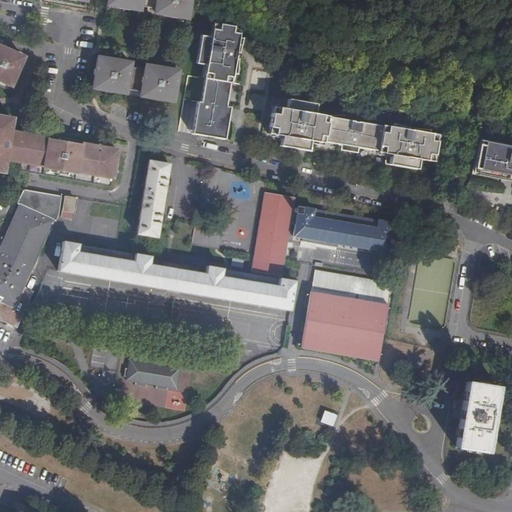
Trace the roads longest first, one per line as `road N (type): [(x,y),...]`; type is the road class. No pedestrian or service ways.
road 1 (residential): [(0,361),(41,368),(112,426),(167,435),(212,415),(260,372),(307,363),(334,368),(371,390),(457,491),(511,509)]
road 2 (residential): [(474,229),(91,115),(65,94),(63,26),(0,12)]
road 3 (track): [(317,0),(388,16),(511,23)]
road 4 (residential): [(474,229),(454,335),(511,345)]
